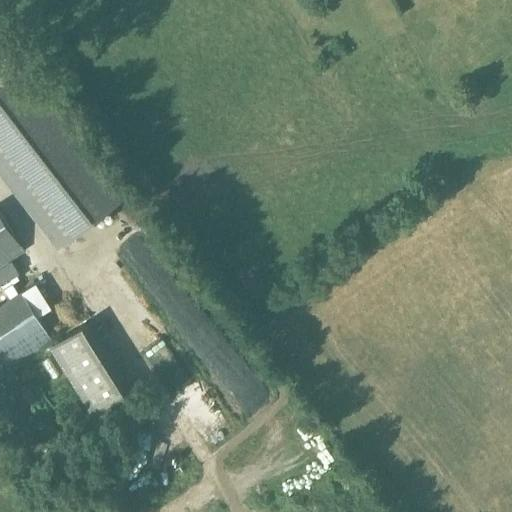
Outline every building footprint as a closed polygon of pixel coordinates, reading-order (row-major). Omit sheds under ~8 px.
[(33,64),(0,89),(0,167),(60,245),(130,191),(33,64)] [(0,265),(24,250),(0,211),(0,265)] [(126,394),(83,326),(51,346),(94,414),(126,394)] [(220,398),(224,394),(171,333),(142,358),(212,439),(237,417),(220,398)] [(0,376),(10,370),(0,354),(0,376)] [(128,423),(122,413),(116,403),(79,425),(91,445),(128,423)] [(192,498),(180,508),(183,511),(203,511),(204,511),(192,498)]
